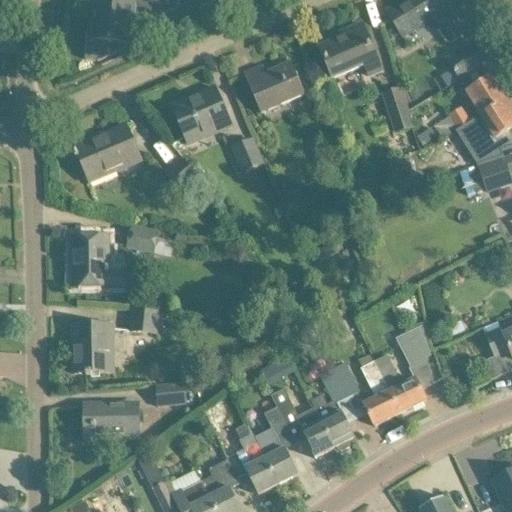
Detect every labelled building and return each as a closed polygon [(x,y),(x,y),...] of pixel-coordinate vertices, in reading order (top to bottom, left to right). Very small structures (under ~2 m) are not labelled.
[(130,20),(132,3),(132,0),(96,0),(94,24),(89,23),(85,61),(99,62),(118,54),(120,53),(121,45),(128,45),(130,20)] [(442,30),(439,33),(447,45),(450,43),(451,44),(465,35),(456,20),(455,21),(448,10),(449,9),(443,0),(416,0),(417,0),(416,0),(406,0),(387,12),(398,29),(403,38),(435,18),(442,30)] [(319,49),(327,68),(333,80),(364,66),(369,77),(382,72),(369,44),(361,26),(346,32),(348,37),(319,49)] [(441,78),(448,89),(485,66),(472,45),(455,56),(447,61),(453,70),(441,78)] [(252,95),(261,115),(305,96),(299,83),(291,65),(265,76),(262,69),(244,76),(252,95)] [(466,94),(481,117),(486,114),(507,101),(492,78),(466,94)] [(180,126),(189,147),(232,128),(223,108),(215,89),(172,108),(180,126)] [(382,95),(395,135),(414,129),(401,89),(382,95)] [(470,123),(457,130),(458,131),(459,131),(468,145),(479,138),(478,137),(489,130),(495,141),(511,131),(511,109),(507,101),(486,114),(481,117),(470,124),(470,123)] [(449,117),(457,130),(470,123),(461,109),(449,117)] [(79,159),(90,184),(141,162),(126,128),(75,150),(76,154),(73,155),(76,160),(79,159)] [(231,150),(243,177),(264,168),(253,142),(231,150)] [(471,155),(476,168),(504,158),(499,145),(471,155)] [(511,157),(479,170),(487,193),(511,184),(509,176),(511,174),(511,157)] [(164,174),(184,197),(201,183),(181,160),(164,174)] [(389,196),(374,204),(379,214),(394,207),(389,196)] [(127,250),(154,257),(159,235),(132,229),(127,250)] [(72,238),(73,289),(108,289),(126,289),(125,272),(108,272),(108,238),(72,238)] [(338,253),(335,245),(316,253),(319,261),(338,253)] [(130,334),(157,337),(160,314),(133,311),(130,334)] [(483,363),(491,382),(511,372),(511,323),(500,329),(501,330),(485,337),(494,359),(483,363)] [(73,328),(74,376),(115,375),(115,327),(73,328)] [(396,341),(409,366),(431,357),(423,328),(396,341)] [(460,349),(468,370),(480,365),(471,344),(460,349)] [(388,357),(374,364),(400,416),(426,403),(417,385),(415,381),(403,388),(388,357)] [(400,416),(374,364),(361,370),(376,401),(364,407),(375,428),(400,416)] [(346,365),(333,371),(347,399),(360,392),(346,365)] [(337,404),(347,399),(333,371),(319,378),(333,404),(334,406),(337,404)] [(157,387),(159,409),(186,406),(184,385),(157,387)] [(296,445),(305,440),(314,460),(334,450),(314,410),(299,418),(284,391),(272,397),(278,410),(288,430),(296,445)] [(315,410),(314,410),(334,450),(338,448),(339,451),(341,452),(352,447),(352,444),(351,442),(355,440),(341,413),(338,414),(334,406),(333,404),(327,407),(322,397),(311,403),(315,410)] [(204,413),(215,436),(220,433),(213,419),(224,413),(219,404),(204,413)] [(84,407),(85,427),(93,427),(93,429),(95,428),(96,441),(138,441),(138,407),(84,407)] [(277,411),(265,417),(272,430),(275,437),(287,431),(288,430),(278,410),(277,411)] [(252,436),(247,425),(235,431),(241,442),(252,436)] [(272,430),(254,439),(258,447),(277,487),(298,477),(289,459),(285,450),(282,451),(275,437),(272,430)] [(258,497),(277,487),(252,436),(241,442),(239,443),(252,467),(245,470),(258,497)] [(212,479),(202,484),(216,511),(240,511),(230,490),(240,486),(228,462),(209,472),(212,479)] [(506,511),(511,511),(511,473),(493,482),(506,511)] [(162,511),(176,511),(178,511),(171,495),(171,496),(165,484),(152,490),(162,511)] [(171,495),(178,511),(216,511),(202,484),(182,493),(181,491),(171,495)] [(450,511),(443,499),(419,511),(450,511)] [(90,511),(86,502),(70,510),(70,511),(90,511)]
